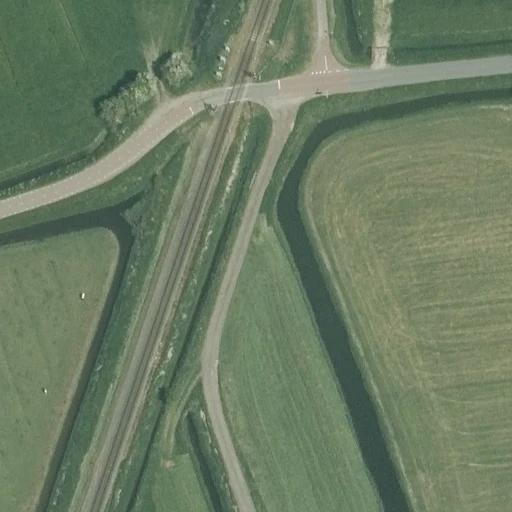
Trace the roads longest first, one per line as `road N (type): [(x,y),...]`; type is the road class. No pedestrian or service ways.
road 1 (track): [(248,511),(214,411),(209,345),(278,137),(286,88)]
road 2 (unclassified): [(326,84),(511,66)]
